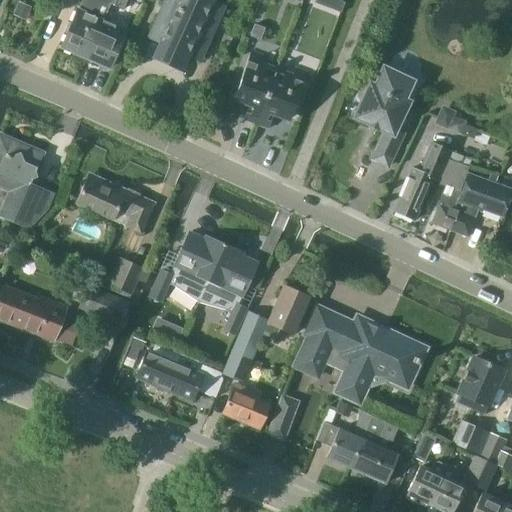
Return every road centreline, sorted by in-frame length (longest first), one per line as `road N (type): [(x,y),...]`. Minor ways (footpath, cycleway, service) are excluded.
road 1 (tertiary): [(511,296),(0,64)]
road 2 (tertiary): [(305,511),(166,445),(0,382)]
road 3 (unknown): [(291,196),(369,0)]
